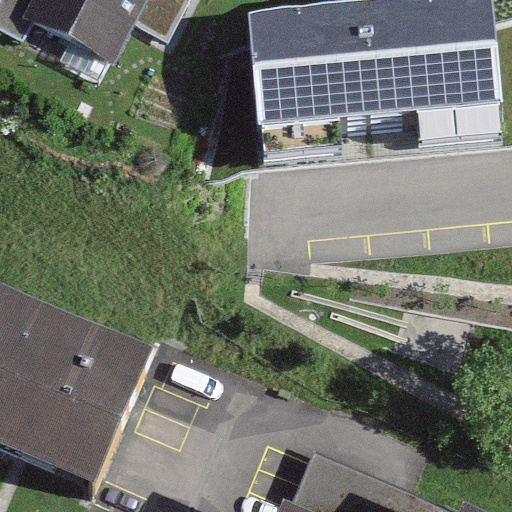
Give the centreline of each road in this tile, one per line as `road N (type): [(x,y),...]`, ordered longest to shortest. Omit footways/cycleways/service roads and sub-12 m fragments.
road 1 (unknown): [(0,405),(53,425),(133,474)]
road 2 (unknown): [(238,389),(191,511)]
